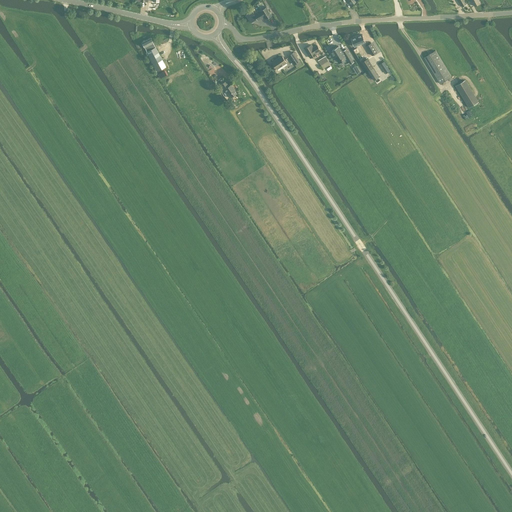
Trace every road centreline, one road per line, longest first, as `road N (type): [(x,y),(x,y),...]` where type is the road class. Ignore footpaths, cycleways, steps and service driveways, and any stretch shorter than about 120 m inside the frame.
road 1 (unclassified): [(511,473),(214,35)]
road 2 (unclassified): [(221,23),(247,39),(344,22),(511,12)]
road 3 (unclassified): [(190,24),(64,0)]
